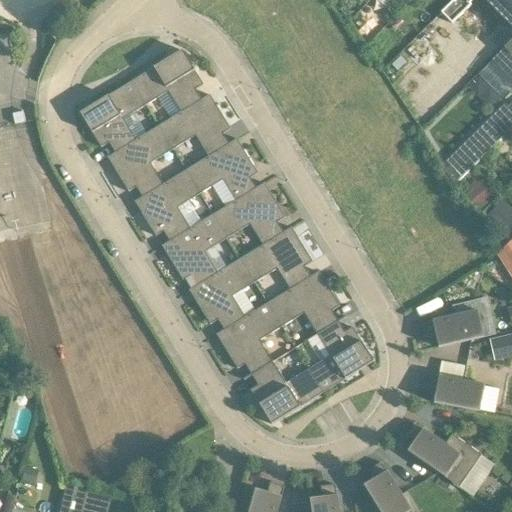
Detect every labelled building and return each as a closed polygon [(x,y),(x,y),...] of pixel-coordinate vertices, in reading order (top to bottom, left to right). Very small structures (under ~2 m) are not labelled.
[(511,0),(457,0),(447,10),(468,30),(477,39),(487,29),(490,32),(502,20),(511,29),(511,0)] [(511,42),(492,61),(511,81),(511,42)] [(168,93),(181,114),(202,101),(196,92),(204,87),(183,52),(132,84),(146,107),(168,93)] [(146,107),(132,84),(81,115),(102,150),(110,145),(116,155),(136,142),(123,121),(146,107)] [(196,138),(209,159),(229,146),(223,136),(231,131),(216,106),(210,109),(205,102),(211,98),(210,97),(202,101),(181,114),(159,128),(173,152),(196,138)] [(511,115),(504,107),(496,114),(511,130),(511,129),(511,115)] [(496,114),(488,122),(504,138),(511,130),(496,114)] [(488,122),(481,130),(496,145),(504,138),(488,122)] [(164,186),(151,165),(173,152),(159,128),(136,142),(116,155),(108,160),(109,161),(114,158),(119,165),(113,169),(129,194),(137,189),(143,199),(164,186)] [(481,130),(473,137),(489,153),(496,145),(481,130)] [(473,137),(465,145),(481,160),(489,153),(473,137)] [(223,182),(236,203),(257,190),(251,180),(258,175),(243,150),(237,154),(233,146),(238,143),(237,141),(229,146),(209,159),(186,172),(200,196),(223,182)] [(465,145),(458,152),(473,168),(481,160),(465,145)] [(458,152),(450,160),(465,175),(473,168),(458,152)] [(450,160),(442,168),(454,187),(465,175),(450,160)] [(191,231),(178,210),(200,196),(186,172),(164,186),(143,199),(135,204),(136,205),(141,202),(146,210),(141,213),(156,238),(164,233),(170,243),(191,231)] [(464,197),(476,212),(494,197),(482,182),(464,197)] [(250,226),(263,247),(284,234),(278,224),(286,220),(270,195),(265,198),(260,190),(265,187),(264,185),(257,190),(236,203),(213,217),(228,240),(250,226)] [(511,209),(502,201),(487,218),(504,233),(511,223),(511,209)] [(218,275),(205,254),(228,240),(213,217),(191,231),(170,243),(162,248),(163,250),(169,246),(173,254),(168,257),(183,283),(191,278),(197,288),(218,275)] [(277,271),(290,292),(311,279),(305,269),(313,264),(297,239),(292,242),(287,235),(293,231),(292,230),(284,234),(263,247),(240,261),(255,284),(277,271)] [(511,279),(511,242),(498,256),(511,279)] [(245,319),(232,298),(255,284),(240,261),(218,275),(197,288),(189,292),(190,294),(196,291),(200,298),(195,302),(211,327),(218,322),(224,332),(245,319)] [(318,337),(339,324),(347,320),(346,318),(338,323),(332,313),(340,308),(324,283),(319,287),(314,279),(320,276),(319,274),(311,279),(290,292),(268,305),(282,329),(305,315),(318,337)] [(273,365),(260,342),(282,329),(268,305),(245,319),(224,332),(217,337),(218,338),(223,335),(228,343),(222,346),(238,371),(245,367),(251,377),(243,381),(244,383),(252,378),(273,365)] [(478,314),(423,326),(426,340),(436,338),(439,350),(484,340),(478,314)] [(318,337),(331,358),(308,372),(323,395),(374,364),(353,330),(345,334),(339,324),(318,337)] [(511,336),(491,342),(496,363),(511,359),(511,336)] [(273,365),(252,378),(258,388),(251,392),(272,427),(323,395),(308,372),(286,385),(273,365)] [(31,380),(18,377),(14,394),(27,397),(31,380)] [(429,377),(426,391),(436,393),(434,405),(480,414),(485,388),(429,377)] [(414,426),(406,438),(415,444),(408,454),(459,490),(482,458),(452,437),(445,448),(414,426)] [(374,481),(364,488),(378,511),(410,511),(381,465),(369,472),(374,481)] [(36,471),(24,468),(20,484),(32,487),(36,471)] [(256,491),(249,511),(277,511),(284,489),(271,485),(268,495),(256,491)] [(107,511),(111,498),(65,486),(58,511),(107,511)] [(322,499),(310,501),(311,511),(338,511),(335,487),(321,489),(322,499)] [(355,502),(356,511),(365,511),(368,511),(366,500),(355,502)]
